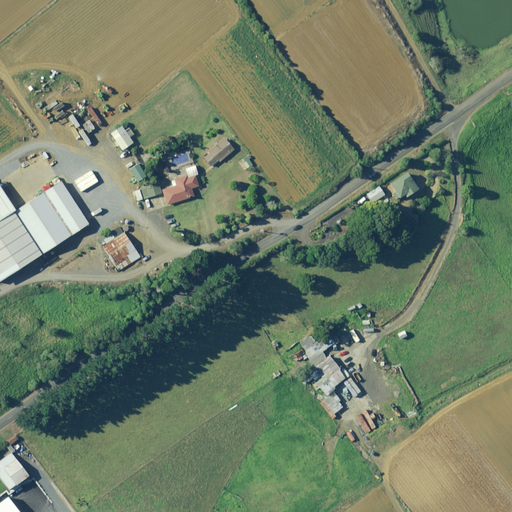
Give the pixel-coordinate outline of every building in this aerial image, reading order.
[(98,125),(93,118),(83,125),(87,132),(98,125)] [(111,133),(116,141),(114,143),(117,148),(119,146),(123,151),(135,143),(123,125),(111,133)] [(234,149),(225,138),(208,152),(209,154),(204,158),(212,167),(234,149)] [(146,176),(139,164),(130,169),(138,182),(146,176)] [(163,190),(167,205),(185,200),(185,198),(194,195),(192,189),(200,187),(196,175),(198,174),(195,165),(185,169),(187,175),(171,180),(173,187),(163,190)] [(28,171),(25,166),(8,175),(11,181),(28,171)] [(419,188),(408,172),(390,184),(395,192),(392,193),(397,201),(407,194),(408,195),(419,188)] [(99,185),(95,178),(78,188),(82,195),(99,185)] [(62,181),(44,192),(71,236),(89,224),(62,181)] [(161,192),(158,183),(132,192),(134,196),(136,196),(138,201),(161,192)] [(0,280),(71,236),(44,192),(15,210),(0,186),(0,280)] [(384,195),(379,187),(367,194),(371,202),(384,195)] [(97,240),(101,246),(123,232),(119,226),(97,240)] [(141,257),(125,232),(102,246),(118,271),(141,257)] [(304,348),(294,356),(299,362),(303,358),(305,360),(307,358),(314,367),(326,357),(322,352),(335,341),(330,335),(317,345),(307,334),(299,342),(304,348)] [(314,367),(307,373),(326,396),(347,379),(328,355),(326,357),(314,367)] [(331,394),(320,403),(332,417),(345,406),(339,398),(336,401),(331,394)] [(29,476),(11,453),(0,461),(0,477),(10,490),(29,476)]
